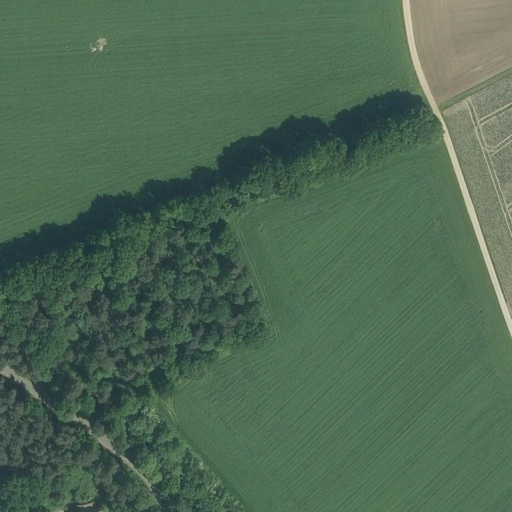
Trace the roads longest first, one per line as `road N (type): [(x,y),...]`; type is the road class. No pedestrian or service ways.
road 1 (track): [(409,0),(416,60),(511,317)]
road 2 (unclassified): [(0,367),(145,472),(172,511)]
